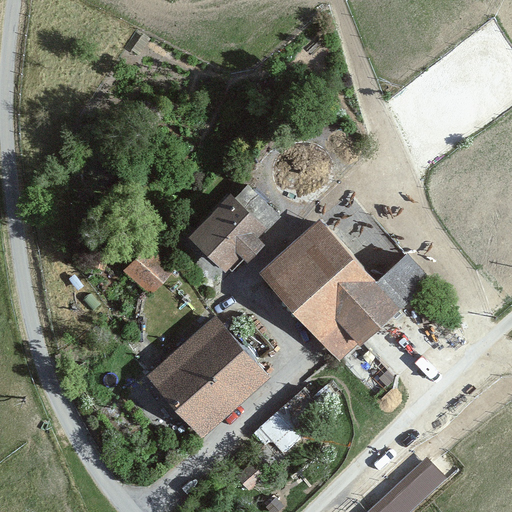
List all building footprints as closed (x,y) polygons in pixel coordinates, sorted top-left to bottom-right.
[(262,231),(223,191),(184,230),(223,269),(262,231)] [(311,213),(256,263),(336,352),(391,302),(311,213)] [(170,265),(142,238),(118,263),(146,290),(170,265)] [(261,374),(202,313),(141,371),(200,432),(261,374)] [(278,455),(302,430),(273,402),(249,428),(278,455)]
